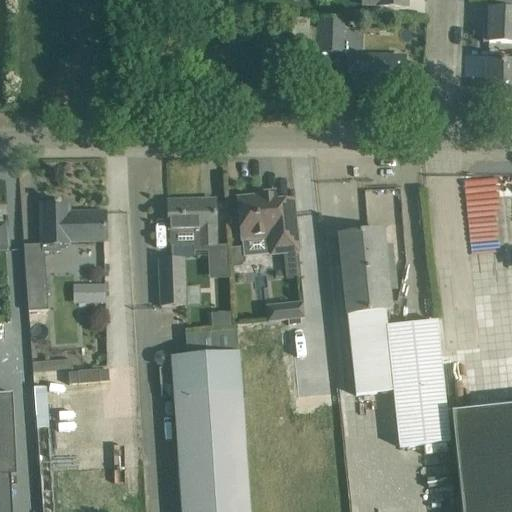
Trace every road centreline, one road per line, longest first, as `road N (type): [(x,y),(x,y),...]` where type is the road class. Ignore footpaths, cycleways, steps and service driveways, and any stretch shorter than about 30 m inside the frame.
road 1 (unclassified): [(0,137),(442,139)]
road 2 (unknown): [(121,138),(138,418)]
road 3 (unknown): [(442,139),(466,333),(481,347),(511,345)]
road 4 (residential): [(442,139),(447,0)]
